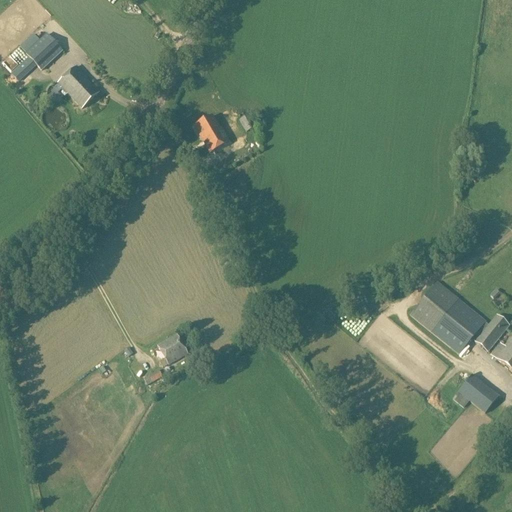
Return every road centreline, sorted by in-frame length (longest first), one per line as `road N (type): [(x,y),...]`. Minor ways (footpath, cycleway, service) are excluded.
road 1 (track): [(388,511),(364,452),(272,334),(171,119),(152,106)]
road 2 (tertiary): [(0,270),(86,193),(134,134),(207,0)]
